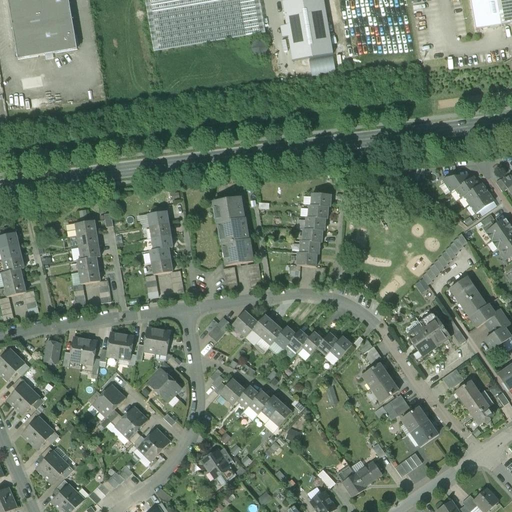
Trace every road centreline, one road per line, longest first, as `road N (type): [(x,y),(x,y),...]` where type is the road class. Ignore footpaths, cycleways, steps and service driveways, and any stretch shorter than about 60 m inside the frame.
road 1 (secondary): [(511,121),(0,188)]
road 2 (residential): [(185,308),(293,293),(333,298),(379,327),(429,400),(481,453)]
road 3 (residential): [(185,308),(196,395),(187,447),(162,479),(116,511)]
road 4 (residential): [(0,336),(185,308)]
